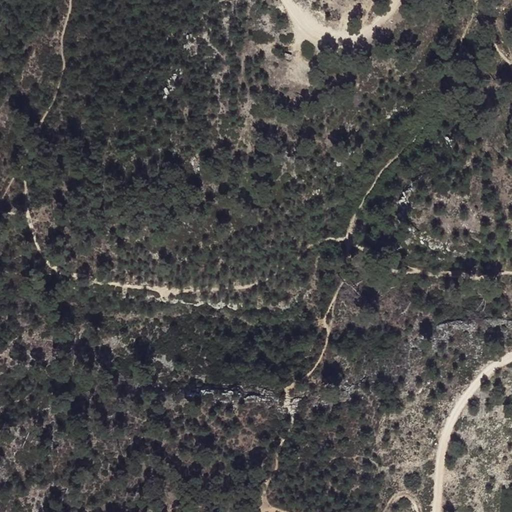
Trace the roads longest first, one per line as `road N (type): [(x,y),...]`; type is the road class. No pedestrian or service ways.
road 1 (track): [(436,511),(442,452),(475,381),(511,356)]
road 2 (track): [(397,0),(368,35),(333,42),(305,27),(288,0)]
